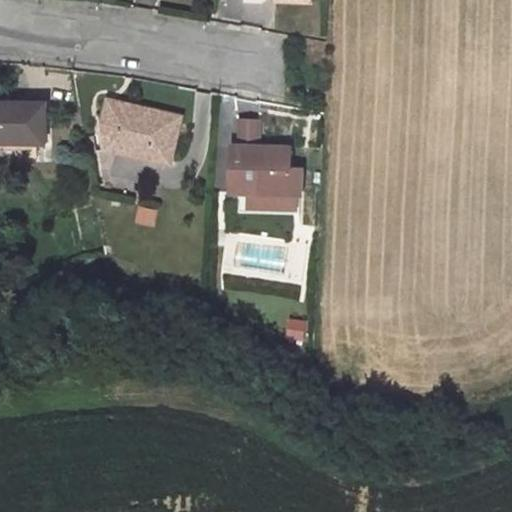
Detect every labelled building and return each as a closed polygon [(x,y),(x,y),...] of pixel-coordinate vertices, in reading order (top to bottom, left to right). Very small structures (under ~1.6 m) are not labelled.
[(149,158),(171,162),(181,117),(110,101),(105,124),(108,144),(149,154),(149,158)] [(0,142),(46,143),(47,104),(0,103),(0,142)] [(260,147),(260,122),(243,122),(242,147),(260,147)] [(242,147),(234,146),(234,192),(251,193),(302,195),(303,170),(291,169),(291,149),(260,147),(242,147)] [(251,193),(251,206),(302,208),(302,195),(251,193)]
